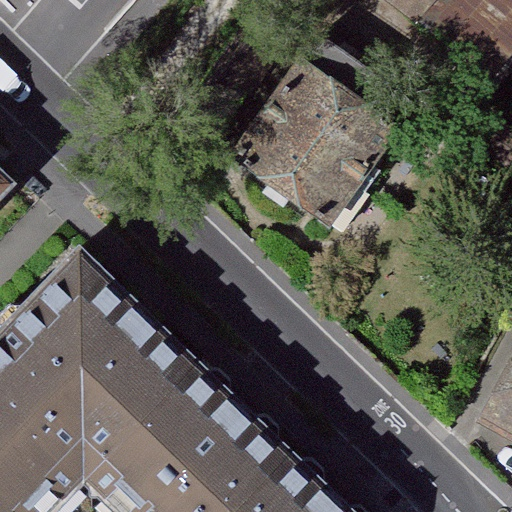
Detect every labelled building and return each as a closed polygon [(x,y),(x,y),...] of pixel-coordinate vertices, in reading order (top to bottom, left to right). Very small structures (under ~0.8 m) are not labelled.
[(240,0),(168,121),(197,152),(291,0),(290,0),(240,0)] [(249,132),(352,223),(425,120),(370,83),(383,67),(333,29),(249,132)] [(481,147),(511,169),(511,117),(507,114),(481,147)] [(0,227),(38,187),(0,149),(0,227)] [(399,511),(113,243),(0,358),(0,511),(89,511),(116,485),(142,511),(399,511)] [(511,378),(492,413),(511,425),(511,378)]
